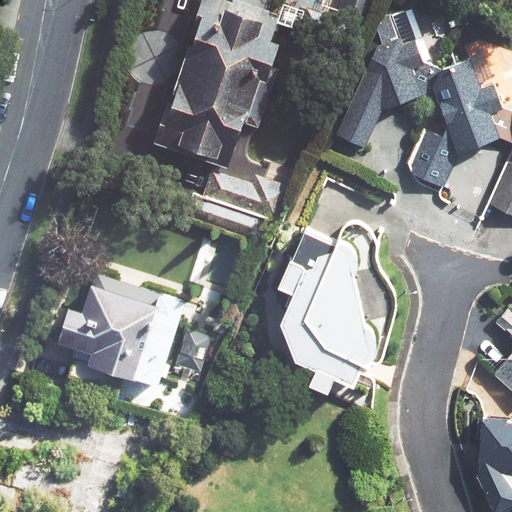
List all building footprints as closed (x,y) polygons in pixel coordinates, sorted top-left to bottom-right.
[(227,165),(238,132),(241,124),(254,128),(273,70),(260,66),(276,15),(229,0),(195,0),(160,106),(178,112),(167,146),(227,165)] [(407,35),(393,39),(387,15),(378,18),(333,132),(364,144),(379,106),(380,108),(416,95),(406,68),(418,64),(407,35)] [(443,73),(448,90),(430,96),(404,170),(442,183),(453,150),(468,145),(491,137),(484,115),(494,112),(484,85),(475,89),(467,65),(443,73)] [(511,133),(506,136),(489,208),(511,213),(511,133)] [(211,217),(276,235),(291,183),(254,173),(252,181),(223,173),(216,198),(193,192),(188,211),(211,217)] [(337,239),(309,225),(283,285),(294,290),(280,322),(299,358),(316,365),(309,383),(327,390),(333,376),(353,383),(361,361),(369,364),(370,363),(371,362),(372,361),(372,359),(373,358),(373,357),(374,356),(374,355),(375,353),(375,352),(375,351),(375,349),(375,348),(375,347),(375,345),(375,344),(375,343),(375,341),(375,340),(374,339),(374,338),(373,336),(373,335),(372,334),(372,333),(371,332),(370,331),(370,330),(369,328),(368,328),(367,327),(366,326),(365,325),(364,324),(363,323),(352,273),(352,272),(353,271),(354,270),(354,269),(355,268),(355,266),(355,265),(356,264),(356,263),(356,261),(356,260),(356,259),(356,258),(355,256),(355,255),(355,254),(354,253),(354,251),(353,250),(353,249),(352,248),(351,247),(350,246),(349,245),(348,244),(347,243),(346,242),(345,242),(344,241),(343,241),(342,240),(341,240),(339,239),(338,239),(337,239)] [(114,293),(82,283),(75,310),(57,305),(47,341),(82,351),(77,369),(150,390),(177,298),(118,281),(114,293)] [(503,323),(498,328),(511,340),(511,345),(491,370),(511,388),(511,310),(504,304),(494,315),(503,323)] [(22,494),(45,502),(42,511),(103,511),(108,497),(127,503),(147,437),(129,432),(73,414),(56,469),(32,462),(22,494)] [(511,419),(473,416),(468,468),(490,510),(511,499),(511,494),(500,471),(511,471),(511,419)]
